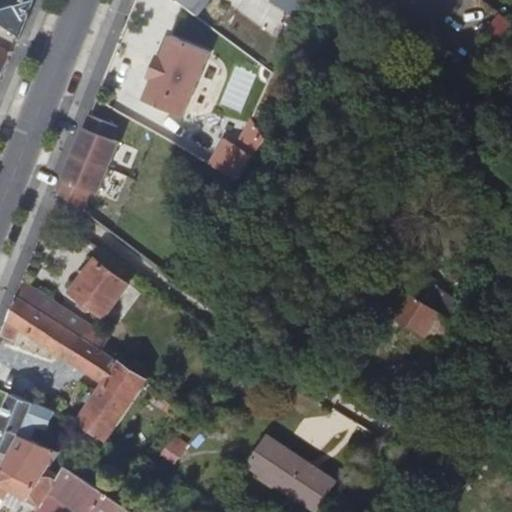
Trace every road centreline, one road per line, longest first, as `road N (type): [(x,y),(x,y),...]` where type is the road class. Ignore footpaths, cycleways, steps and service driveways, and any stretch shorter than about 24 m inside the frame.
road 1 (residential): [(16,174),(184,297),(452,468),(424,511)]
road 2 (secondary): [(16,174),(86,0)]
